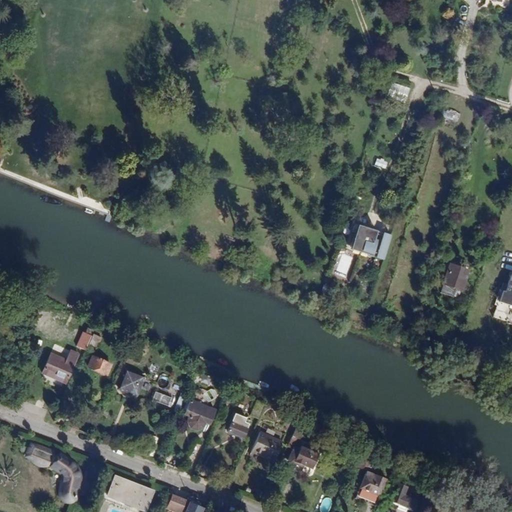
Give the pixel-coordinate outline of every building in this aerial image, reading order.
[(443,123),(457,127),(461,112),(447,108),(443,123)] [(366,230),(356,228),(351,247),(360,250),(366,230)] [(366,230),(360,250),(368,252),(374,233),(366,230)] [(449,250),(453,239),(446,237),(442,248),(449,250)] [(452,296),(455,288),(459,289),(460,290),(466,270),(448,264),(439,292),(452,296)] [(511,272),(510,272),(504,291),(502,290),(498,302),(511,306),(511,272)] [(427,309),(421,307),(417,320),(423,321),(427,309)] [(83,333),(77,346),(86,350),(93,334),(94,332),(88,329),(85,334),(83,333)] [(93,353),(101,337),(93,334),(86,350),(93,353)] [(42,373),(65,383),(78,354),(70,351),(66,360),(51,354),(42,373)] [(88,366),(106,375),(110,365),(92,357),(88,366)] [(167,371),(167,380),(179,381),(180,371),(167,371)] [(134,393),(135,394),(141,379),(124,372),(118,387),(122,388),(121,390),(133,395),(134,393)] [(152,400),(170,407),(173,398),(155,391),(152,400)] [(206,422),(210,425),(216,410),(191,400),(185,414),(188,416),(185,421),(188,427),(196,431),(203,428),(206,422)] [(250,415),(257,418),(263,405),(256,401),(250,415)] [(55,421),(61,423),(66,411),(61,409),(55,421)] [(228,431),(243,438),(248,424),(246,418),(235,413),(228,431)] [(296,444),(305,427),(298,424),(287,446),(291,448),(286,460),(296,464),(294,467),(301,470),(304,465),(311,468),(317,454),(296,444)] [(250,452),(273,462),(282,442),(259,432),(250,452)] [(71,499),(73,497),(75,494),(78,480),(76,467),(53,454),(53,453),(36,444),(35,446),(31,444),(26,453),(31,455),(32,457),(33,459),(35,462),(39,464),(41,465),(43,465),(46,464),(49,463),(53,465),(52,466),(60,471),(63,478),(61,491),(60,494),(61,497),(64,500),(68,500),(71,499)] [(366,470),(374,473),(376,469),(360,463),(358,467),(366,470)] [(374,473),(366,470),(365,473),(376,478),(370,493),(378,497),(386,478),(374,473)] [(376,478),(365,473),(359,489),(370,493),(376,478)] [(124,503),(145,511),(152,491),(114,476),(109,490),(106,496),(124,503)] [(397,491),(401,492),(404,493),(406,488),(399,485),(397,491)] [(375,506),(378,497),(370,493),(359,489),(355,498),(375,506)] [(411,499),(400,495),(401,492),(397,491),(393,501),(399,504),(398,507),(405,510),(407,507),(413,509),(419,493),(414,491),(411,499)] [(124,503),(106,496),(102,495),(100,499),(122,508),(124,503)] [(166,505),(178,511),(183,501),(171,495),(166,505)]
